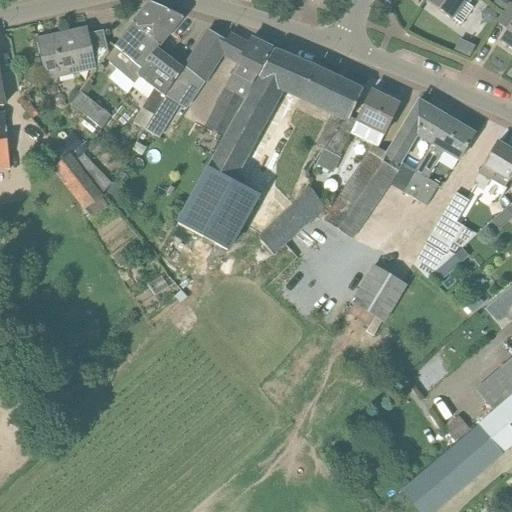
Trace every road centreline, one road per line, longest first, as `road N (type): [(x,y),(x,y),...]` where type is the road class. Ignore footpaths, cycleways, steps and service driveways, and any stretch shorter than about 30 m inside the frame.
road 1 (tertiary): [(511,117),(345,47)]
road 2 (tertiary): [(180,0),(345,47)]
